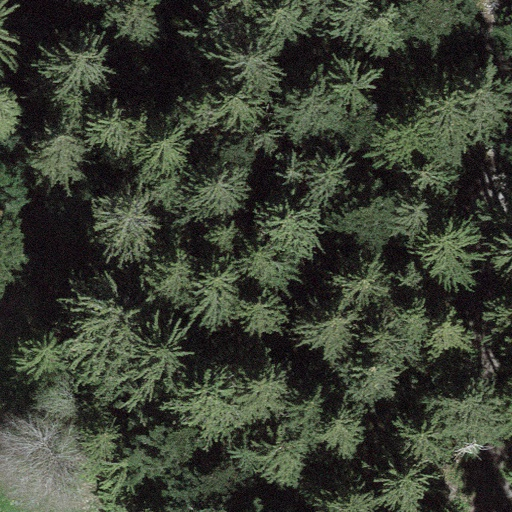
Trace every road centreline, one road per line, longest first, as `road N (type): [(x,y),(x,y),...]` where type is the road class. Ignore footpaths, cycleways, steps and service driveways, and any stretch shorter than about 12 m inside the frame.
road 1 (track): [(0,417),(59,339),(121,317),(178,333),(334,484),(383,511)]
road 2 (track): [(505,511),(485,273),(511,84)]
